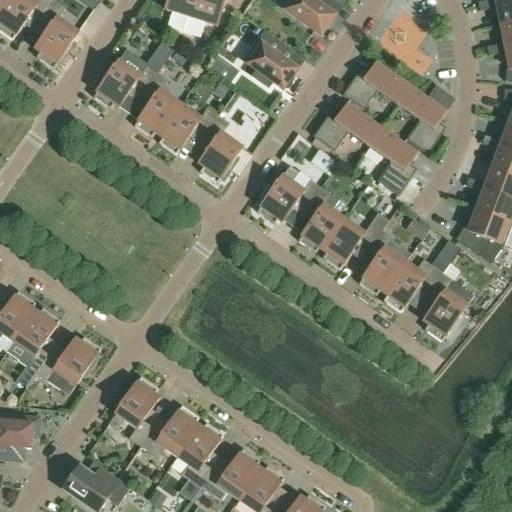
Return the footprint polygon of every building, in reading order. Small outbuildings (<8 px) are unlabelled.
[(29,19),(39,26),(55,3),(50,0),(30,0),(30,1),(28,0),(11,0),(0,16),(0,33),(12,43),(29,19)] [(0,0),(0,16),(11,0),(0,0)] [(225,0),(169,0),(166,12),(172,14),(168,29),(201,40),(205,25),(217,28),(225,6),(223,5),(225,0)] [(327,12),(334,2),(331,0),(294,0),(286,12),(321,38),(335,18),(327,12)] [(498,9),(501,27),(511,25),(511,1),(497,5),(496,0),(487,2),(489,11),(498,9)] [(489,11),(487,2),(478,4),(480,13),(489,11)] [(66,10),(55,3),(39,26),(49,33),(35,51),(40,55),(37,59),(53,71),(57,66),(60,69),(68,58),(64,56),(79,35),(58,21),(66,10)] [(511,25),(501,27),(505,45),(506,49),(511,48),(511,25)] [(298,72),(293,68),(289,66),(297,55),(265,33),(243,63),(256,72),(252,78),(269,90),(273,84),(283,91),(298,72)] [(167,60),(175,49),(164,42),(160,48),(161,56),(167,60)] [(511,48),(506,49),(505,45),(496,47),(498,56),(507,54),(510,70),(506,71),(505,83),(511,83),(511,48)] [(489,58),(498,56),(496,47),(487,49),(489,58)] [(105,84),(101,82),(94,92),(97,95),(94,100),(111,112),(114,106),(119,110),(132,91),(142,98),(158,75),(161,70),(154,65),(144,66),(126,53),(105,84)] [(207,71),(215,77),(224,64),(216,58),(207,71)] [(369,76),(365,74),(361,80),(357,77),(343,97),(364,112),(377,93),(398,108),(412,89),(376,65),(369,76)] [(168,83),(158,75),(142,98),(151,105),(135,128),(152,140),(155,135),(159,138),(181,107),(168,98),(171,93),(164,88),(168,83)] [(428,157),(442,137),(437,134),(442,127),(439,125),(447,114),(412,89),(398,108),(420,123),(406,142),(428,157)] [(339,117),(336,115),(332,122),(328,119),(314,139),(335,154),(348,135),(369,150),(383,131),(347,106),(339,117)] [(201,120),(181,107),(159,138),(163,141),(159,146),(176,158),(193,134),(203,141),(219,118),(208,110),(201,120)] [(212,147),(201,163),(199,166),(204,169),(200,174),(217,186),(221,181),(224,184),(231,173),(228,171),(243,150),(222,136),(229,125),(219,118),(203,141),(212,147)] [(511,127),(509,127),(503,144),(501,148),(511,152),(511,127)] [(399,198),(413,178),(409,175),(413,169),(410,167),(418,155),(383,131),(369,150),(391,165),(377,183),(399,198)] [(491,149),(494,141),(485,137),(482,146),(491,149)] [(511,152),(501,148),(503,144),(494,141),(491,149),(499,152),(493,169),(511,176),(511,152)] [(305,213),(321,190),(311,182),(303,193),(292,185),(300,174),(290,167),(268,199),(265,196),(258,207),(261,209),(257,214),(274,226),(278,221),(282,225),(296,206),(305,213)] [(485,191),(511,201),(511,176),(493,169),(487,187),(485,191)] [(475,192),(478,183),(469,180),(466,188),(475,192)] [(477,212),(511,225),(511,201),(485,191),(487,187),(478,183),(475,192),(483,195),(477,212)] [(319,250),(323,253),(345,221),(332,213),(339,203),(321,190),(305,213),(315,220),(298,243),(315,255),(319,250)] [(511,225),(477,212),(469,232),(464,230),(456,241),(491,266),(504,248),(511,250),(511,225)] [(366,255),(389,223),(378,215),(364,235),(345,221),(323,253),(326,255),(323,260),(340,272),(356,249),(366,255)] [(383,295),(405,264),(386,250),(393,240),(382,233),(389,223),(366,255),(376,262),(359,286),(376,298),(380,293),(383,295)] [(405,264),(383,295),(387,298),(384,303),(401,315),(417,291),(427,298),(443,275),(424,262),(416,272),(405,264)] [(442,344),(445,339),(448,341),(456,330),(453,328),(474,297),(443,275),(427,298),(437,305),(424,324),(428,327),(425,332),(442,344)] [(2,318),(0,316),(0,350),(7,355),(14,345),(36,313),(32,311),(35,306),(19,294),(2,318)] [(40,316),(36,313),(14,345),(33,358),(16,383),(27,390),(37,376),(53,353),(43,346),(60,323),(43,311),(40,316)] [(81,345),(76,341),(63,360),(53,353),(37,376),(68,398),(90,367),(93,370),(101,359),(97,357),(101,352),(84,340),(81,345)] [(140,448),(156,426),(146,419),(159,400),(155,397),(158,392),(141,380),(138,385),(134,383),(127,393),(130,396),(109,426),(117,432),(124,422),(136,430),(129,441),(140,448)] [(177,459),(199,428),(196,425),(199,420),(182,409),(166,432),(156,426),(140,448),(159,461),(166,451),(177,459)] [(0,417),(0,460),(23,463),(25,450),(31,450),(32,439),(37,439),(39,421),(0,417)] [(203,431),(199,428),(177,459),(188,467),(181,477),(201,491),(217,468),(207,461),(224,438),(207,426),(203,431)] [(217,468),(201,491),(220,505),(227,494),(238,502),(260,471),(257,468),(260,463),(243,451),(226,475),(217,468)] [(264,474),(260,471),(238,502),(252,511),(276,511),(278,511),(268,504),(285,480),(268,468),(264,474)] [(92,511),(100,511),(108,501),(118,508),(130,490),(106,472),(99,482),(80,469),(63,492),(92,511)] [(160,510),(168,499),(157,491),(149,503),(160,510)] [(301,499),(298,502),(291,511),(279,511),(278,511),(276,511),(323,511),(326,509),(309,497),(305,502),(301,499)]
